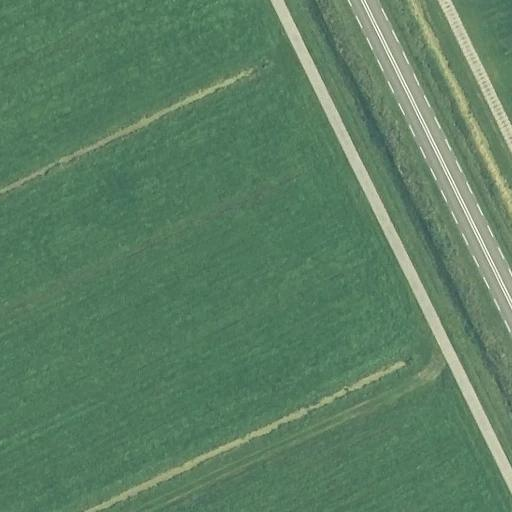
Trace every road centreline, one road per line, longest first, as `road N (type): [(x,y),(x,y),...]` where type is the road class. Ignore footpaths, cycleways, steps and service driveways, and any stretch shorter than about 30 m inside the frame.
road 1 (unclassified): [(511,489),(273,0)]
road 2 (secondary): [(361,0),(511,307)]
